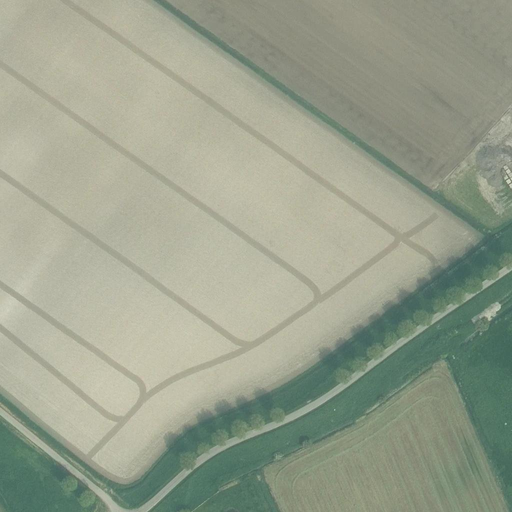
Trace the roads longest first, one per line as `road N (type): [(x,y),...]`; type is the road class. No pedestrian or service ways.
road 1 (unclassified): [(140,511),(202,459),(311,401),(511,260)]
road 2 (unclassified): [(116,511),(0,412)]
